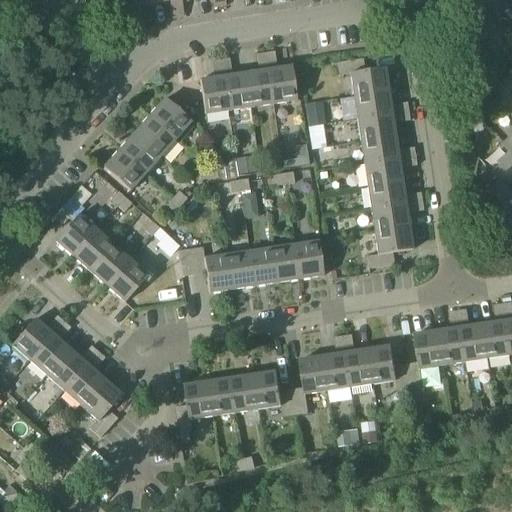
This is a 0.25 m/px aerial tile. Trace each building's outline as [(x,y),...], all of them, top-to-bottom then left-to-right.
[(115,0),(117,7),(129,5),(129,9),(152,5),(151,0),(115,0)] [(173,0),(151,0),(152,5),(167,3),(168,11),(180,9),(179,2),(179,1),(174,2),(173,0)] [(223,8),(222,0),(218,0),(210,1),(212,9),(223,8)] [(495,4),(489,9),(496,18),(503,14),(495,4)] [(182,19),(180,9),(168,11),(169,21),(182,19)] [(263,55),(265,66),(274,65),(272,54),(263,55)] [(265,66),(263,55),(254,57),(256,68),(265,66)] [(218,62),(220,73),(229,72),(227,61),(218,62)] [(352,100),(386,95),(383,70),(362,74),(360,61),(335,65),(337,78),(349,76),(352,100)] [(220,73),(218,62),(209,64),(211,75),(220,73)] [(290,69),(266,73),(271,107),(295,103),(290,69)] [(271,107),(266,73),(244,76),(249,110),(271,107)] [(249,110),(244,76),(222,79),(227,114),(249,110)] [(227,114),(222,79),(198,83),(203,117),(227,114)] [(386,95),(352,100),(356,122),(390,117),(386,95)] [(148,119),(174,142),(190,124),(163,101),(148,119)] [(396,115),(406,114),(405,105),(394,107),(396,115)] [(408,123),(406,114),(396,115),(397,124),(408,123)] [(393,139),(390,117),(356,122),(359,144),(393,139)] [(148,119),(133,136),(159,159),(174,142),(148,119)] [(133,136),(118,153),(144,175),(159,159),(133,136)] [(393,139),(359,144),(362,167),(397,161),(393,139)] [(402,161),(413,159),(412,151),(401,152),(402,161)] [(144,175),(118,153),(102,171),(128,193),(144,175)] [(511,157),(511,156),(510,156),(500,165),(503,169),(493,177),(500,185),(500,184),(511,197),(511,157)] [(254,175),(253,158),(235,160),(237,177),(254,175)] [(414,167),(413,159),(402,161),(404,169),(414,167)] [(397,161),(362,167),(366,189),(400,183),(397,161)] [(223,179),(224,181),(237,179),(235,164),(221,166),(223,179)] [(206,170),(208,181),(217,180),(216,168),(206,170)] [(208,181),(206,170),(197,171),(199,182),(208,181)] [(292,174),(283,175),(284,187),(293,186),(292,174)] [(284,187),(283,175),(274,177),(275,188),(284,187)] [(237,182),(239,193),(248,192),(246,181),(237,182)] [(239,193),(237,182),(228,184),(230,195),(239,193)] [(400,183),(366,189),(369,211),(403,206),(400,183)] [(511,197),(500,184),(500,185),(489,194),(492,197),(483,205),(508,234),(511,230),(511,197)] [(178,193),(172,200),(180,207),(186,200),(178,193)] [(116,208),(123,200),(117,194),(109,202),(116,208)] [(409,206),(415,203),(420,204),(419,195),(408,197),(409,206)] [(130,206),(123,200),(116,208),(123,214),(130,206)] [(180,207),(172,200),(166,207),(174,214),(180,207)] [(420,204),(409,206),(410,214),(421,213),(420,204)] [(403,206),(369,211),(373,233),(407,228),(403,206)] [(72,259),(95,233),(77,217),(54,244),(72,259)] [(152,237),(158,230),(151,224),(143,232),(151,239),(152,237)] [(407,228),(373,233),(376,257),(364,259),(366,272),(392,268),(390,255),(410,252),(407,228)] [(152,237),(159,244),(166,237),(158,230),(152,237)] [(95,233),(72,259),(88,274),(112,248),(95,233)] [(316,244),(293,248),(298,282),(321,278),(316,244)] [(112,248),(88,274),(105,289),(129,262),(112,248)] [(293,248),(271,251),(276,285),(298,282),(293,248)] [(231,292),(226,258),(202,261),(200,250),(176,254),(175,254),(175,255),(179,280),(204,276),(206,295),(231,292)] [(276,285),(271,251),(248,254),(253,288),(276,285)] [(248,254),(226,258),(231,292),(253,288),(248,254)] [(129,262),(105,289),(123,304),(146,278),(129,262)] [(502,307),(504,317),(511,316),(511,313),(511,305),(502,307)] [(504,317),(502,307),(493,308),(495,319),(504,317)] [(465,312),(457,313),(459,324),(467,323),(465,312)] [(459,324),(457,313),(448,315),(450,326),(459,324)] [(55,332),(62,324),(56,318),(48,326),(55,332)] [(27,362),(50,336),(33,321),(10,347),(27,362)] [(69,330),(62,324),(55,332),(61,338),(69,330)] [(509,358),(504,324),(482,327),(487,362),(509,358)] [(487,362),(482,327),(460,330),(465,365),(487,362)] [(465,365),(460,330),(438,334),(443,368),(465,365)] [(418,365),(406,367),(409,393),(422,391),(419,372),(443,368),(438,334),(413,337),(418,365)] [(50,336),(27,362),(44,376),(67,351),(50,336)] [(351,338),(342,339),(343,350),(353,349),(351,338)] [(343,350),(342,339),(333,341),(334,351),(343,350)] [(90,362),(97,354),(90,349),(83,357),(90,362)] [(409,393),(406,367),(394,368),(391,349),(367,352),(372,387),(395,384),(397,394),(409,393)] [(83,366),(67,351),(44,376),(61,391),(83,366)] [(372,387),(367,352),(345,356),(350,391),(372,387)] [(97,354),(90,362),(96,368),(103,360),(97,354)] [(345,356),(323,359),(328,394),(350,391),(345,356)] [(328,394),(323,359),(299,363),(303,390),(291,392),(294,418),(307,416),(304,398),(328,394)] [(83,366),(61,391),(78,406),(100,380),(83,366)] [(275,374),(252,377),(257,412),(280,409),(282,420),(294,418),(291,392),(278,394),(275,374)] [(257,412),(252,377),(230,381),(235,416),(257,412)] [(120,398),(100,380),(78,406),(97,423),(89,432),(99,441),(116,421),(107,413),(120,398)] [(235,416),(230,381),(207,384),(213,419),(235,416)] [(213,419),(207,384),(184,388),(187,407),(174,409),(178,436),(191,434),(189,423),(213,419)] [(480,402),(471,404),(474,415),(483,413),(480,402)] [(462,416),(452,418),(454,424),(463,422),(462,416)] [(351,448),(349,433),(336,434),(338,450),(351,448)] [(376,433),(362,435),(364,446),(377,445),(376,433)] [(23,450),(31,457),(37,450),(29,443),(23,450)] [(31,457),(23,450),(17,457),(25,465),(31,457)] [(243,461),(245,472),(254,470),(252,459),(243,461)] [(245,472),(243,461),(234,463),(237,474),(245,472)] [(7,497),(9,509),(18,507),(16,496),(7,497)] [(9,509),(7,497),(0,498),(0,509),(0,511),(9,509)]
